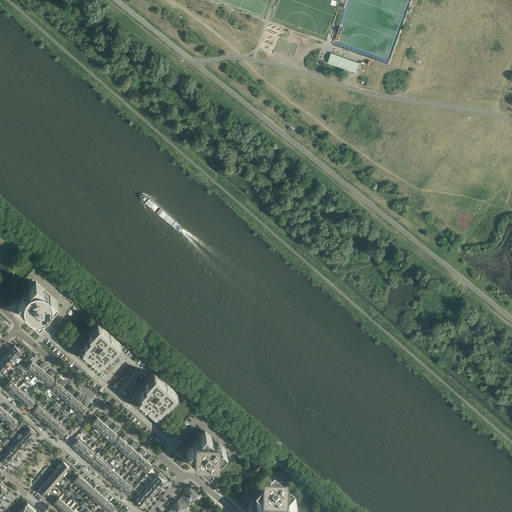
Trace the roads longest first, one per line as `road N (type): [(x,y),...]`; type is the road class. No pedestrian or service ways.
road 1 (track): [(511,443),(7,0)]
road 2 (unclassified): [(0,207),(347,511)]
